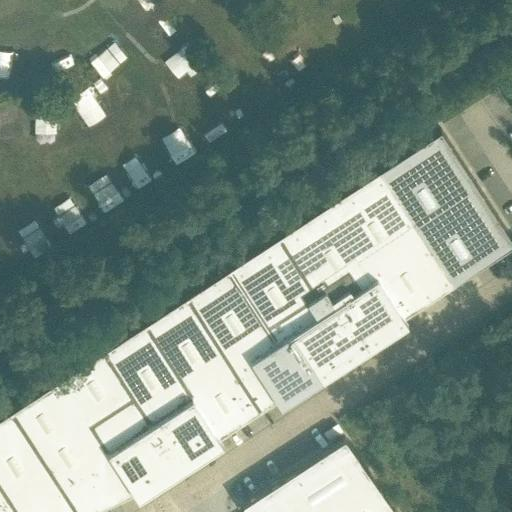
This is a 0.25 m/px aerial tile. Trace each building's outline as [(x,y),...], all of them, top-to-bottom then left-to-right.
[(237,260),(229,265),(275,337),(249,354),(280,400),(322,373),(333,366),(340,361),(348,356),(355,351),(359,349),(368,343),(372,340),(380,335),(387,330),(395,325),(402,321),(407,317),(404,313),(431,295),(454,280),(511,242),(511,237),(440,127),(380,166),(237,260)] [(229,265),(187,293),(261,405),(277,396),(249,354),(275,337),(229,265)] [(187,293),(145,320),(221,432),(239,420),(261,405),(187,293)] [(131,390),(91,417),(135,488),(138,493),(222,438),(219,433),(221,432),(145,320),(103,347),(131,390)] [(103,347),(10,407),(78,511),(81,511),(99,505),(118,496),(135,488),(91,417),(131,390),(103,347)] [(78,511),(10,407),(0,413),(0,482),(13,503),(15,511),(78,511)] [(248,511),(397,511),(345,435),(242,503),(248,511)] [(0,482),(0,511),(15,511),(13,503),(0,482)]
